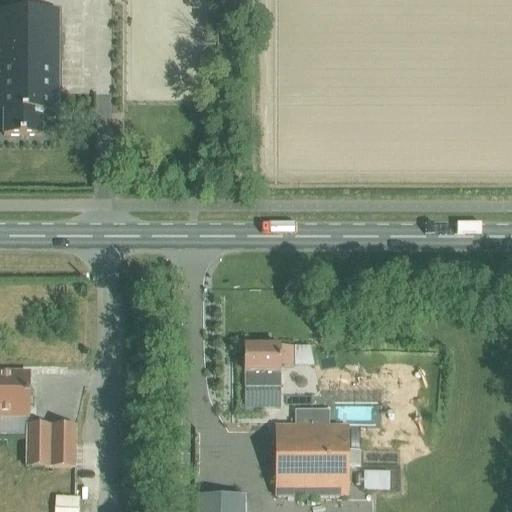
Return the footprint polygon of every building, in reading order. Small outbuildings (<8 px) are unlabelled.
[(57,111),(57,11),(0,10),(0,111),(3,111),(3,135),(41,135),(41,111),(57,111)] [(243,410),(280,410),(280,368),(293,368),(293,349),(281,349),(281,348),(244,347),(243,410)] [(0,417),(27,418),(28,374),(0,374),(0,417)] [(347,498),(347,427),(275,427),(275,498),(347,498)] [(75,429),(26,428),(25,468),(74,469),(75,429)] [(244,511),(244,497),(194,497),(194,511),(244,511)]
